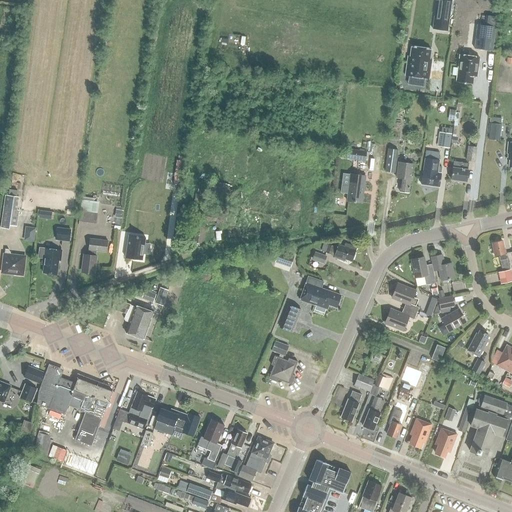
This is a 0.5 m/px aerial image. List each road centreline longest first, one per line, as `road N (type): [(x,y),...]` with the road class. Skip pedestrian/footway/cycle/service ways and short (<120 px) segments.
road 1 (tertiary): [(308,430),(21,322)]
road 2 (tertiary): [(308,430),(381,261),(415,236),(464,226)]
road 3 (tertiary): [(511,511),(308,430)]
road 4 (track): [(21,322),(183,258),(189,245)]
